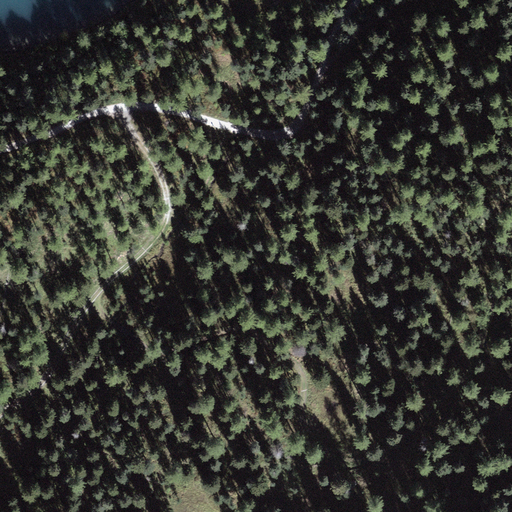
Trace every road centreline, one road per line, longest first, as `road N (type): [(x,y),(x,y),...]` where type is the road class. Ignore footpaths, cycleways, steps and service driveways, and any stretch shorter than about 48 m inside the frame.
road 1 (track): [(98,293),(103,314),(157,355),(245,324),(271,329),(302,367),(311,461),(357,476),(404,453),(462,405),(500,292),(511,286)]
road 2 (track): [(0,149),(129,106),(269,134),(290,130),(357,0)]
road 3 (track): [(114,107),(158,172),(167,223),(98,293),(53,369),(0,416)]
